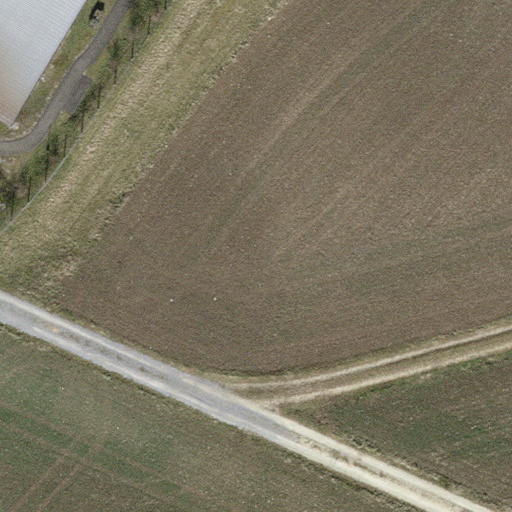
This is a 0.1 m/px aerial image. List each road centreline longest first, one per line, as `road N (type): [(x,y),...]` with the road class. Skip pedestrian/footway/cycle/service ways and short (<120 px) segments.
road 1 (track): [(0,297),(469,511)]
road 2 (track): [(217,398),(511,330)]
